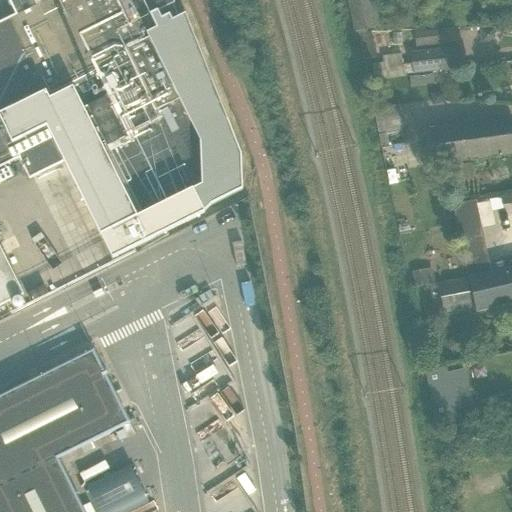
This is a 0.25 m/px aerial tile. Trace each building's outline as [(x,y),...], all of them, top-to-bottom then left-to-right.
[(7,0),(15,16),(0,23),(0,167),(18,159),(29,179),(63,162),(100,236),(112,259),(204,213),(203,212),(210,206),(211,206),(242,190),(241,155),(185,15),(184,15),(178,18),(172,6),(174,5),(172,0),(7,0)] [(372,0),(346,0),(351,23),(354,34),(359,33),(369,30),(379,28),(372,0)] [(444,44),(442,29),(414,32),(416,48),(444,44)] [(369,30),(359,33),(366,60),(376,57),(369,30)] [(494,31),(481,31),(481,44),(489,43),(494,38),(494,31)] [(454,48),(410,53),(412,74),(456,70),(454,48)] [(442,92),(431,93),(432,105),(444,104),(442,92)] [(398,105),(373,110),(378,135),(386,133),(403,130),(398,105)] [(511,118),(424,130),(429,165),(511,154),(511,118)] [(490,178),(511,175),(511,157),(488,161),(490,178)] [(489,273),(479,232),(473,202),(452,206),(459,236),(468,277),(489,273)] [(0,305),(23,295),(0,249),(0,305)] [(511,267),(468,278),(469,281),(477,313),(511,304),(511,267)] [(428,285),(425,270),(411,273),(414,287),(428,285)] [(468,278),(468,277),(436,283),(444,315),(473,309),(466,281),(469,281),(468,278)] [(43,286),(26,294),(31,303),(48,295),(43,286)] [(101,290),(93,294),(95,298),(103,294),(101,290)] [(0,511),(83,511),(57,459),(129,423),(92,350),(2,395),(0,395),(0,511)] [(464,370),(447,373),(454,409),(471,406),(464,370)] [(225,480),(247,466),(241,458),(220,472),(225,480)] [(129,466),(86,488),(97,511),(130,511),(148,503),(129,466)]
